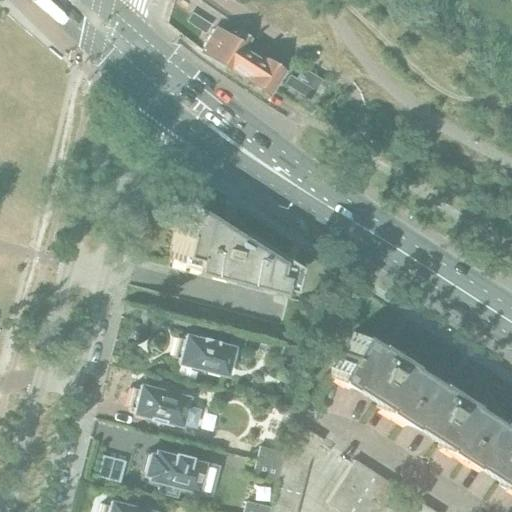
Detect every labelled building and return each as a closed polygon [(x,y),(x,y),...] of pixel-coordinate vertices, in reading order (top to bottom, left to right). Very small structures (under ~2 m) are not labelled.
[(207,25),(191,15),(186,21),(203,32),(207,25)] [(235,73),(248,51),(242,47),(246,40),(234,31),(229,39),(213,29),(200,51),(235,73)] [(248,51),(235,73),(268,94),(271,90),(282,73),(248,51)] [(312,92),(302,85),(288,77),(284,84),(308,98),(312,92)] [(222,282),(226,267),(218,265),(220,255),(209,252),(216,225),(178,201),(171,231),(175,232),(171,246),(165,268),(180,272),(182,273),(182,272),(222,282)] [(226,267),(222,282),(263,293),(280,298),(286,276),(285,275),(288,263),(235,230),(233,236),(226,267)] [(369,377),(386,350),(381,347),(379,349),(353,332),(327,373),(363,396),(373,380),(369,377)] [(221,374),(228,347),(212,343),(213,340),(198,336),(197,339),(181,335),(180,339),(175,338),(170,357),(175,358),(174,362),(221,374)] [(302,364),(306,351),(282,345),(279,358),(302,364)] [(363,396),(389,413),(415,372),(389,356),(391,353),(386,350),(369,377),(373,380),(363,396)] [(430,416),(447,390),(442,386),(440,389),(415,372),(389,413),(415,429),(426,413),(430,416)] [(197,409),(183,405),(182,406),(180,406),(183,397),(136,385),(135,389),(130,388),(125,407),(130,408),(129,412),(145,416),(144,419),(159,423),(159,420),(176,424),(176,423),(178,424),(178,425),(192,428),(197,409)] [(415,429),(450,452),(476,411),(463,403),(450,395),(452,392),(447,390),(430,416),(426,413),(415,429)] [(493,456),(510,430),(503,425),(501,428),(496,425),(476,411),(450,452),(484,473),(494,457),(493,456)] [(284,445),(297,452),(309,433),(290,420),(284,445)] [(511,491),(511,434),(511,432),(511,431),(510,430),(493,456),(494,457),(484,473),(511,491)] [(297,452),(308,459),(318,443),(321,440),(309,433),(297,452)] [(297,452),(284,445),(281,453),(278,466),(277,468),(303,474),(306,462),(308,459),(297,452)] [(255,460),(278,466),(281,453),(258,447),(255,460)] [(191,490),(198,463),(182,459),(183,456),(168,453),(168,455),(152,451),(151,455),(146,454),(141,473),(146,474),(144,479),(158,482),(155,493),(174,498),(177,487),(191,490)] [(277,468),(278,466),(255,460),(251,474),(274,480),(275,479),(277,468)] [(350,488),(363,467),(352,460),(350,464),(339,481),(350,488)] [(373,474),(363,467),(350,488),(360,494),(373,474)] [(300,486),(303,474),(277,468),(275,479),(300,486)] [(373,474),(360,494),(370,501),(383,480),(373,474)] [(297,497),(300,486),(275,479),(274,480),(272,491),(297,497)] [(370,501),(380,507),(391,490),(393,487),(383,480),(370,501)] [(335,510),(350,488),(339,481),(324,503),(335,510)] [(335,510),(338,511),(349,511),(360,494),(350,488),(335,510)] [(294,509),(297,497),(272,491),(269,503),(294,509)] [(362,511),(370,501),(360,494),(349,511),(362,511)] [(149,511),(106,501),(105,505),(100,504),(98,511),(149,511)] [(377,511),(380,507),(370,501),(362,511),(377,511)] [(426,511),(428,509),(417,502),(410,511),(426,511)] [(293,511),(294,509),(269,503),(266,511),(293,511)]
